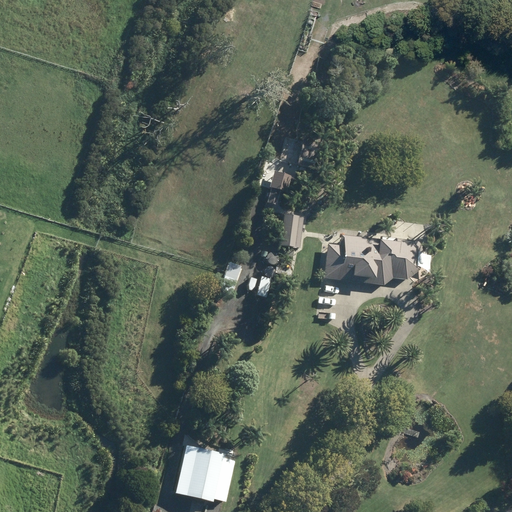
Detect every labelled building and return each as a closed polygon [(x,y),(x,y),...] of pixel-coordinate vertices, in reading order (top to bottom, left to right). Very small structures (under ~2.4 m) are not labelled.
[(317,145),(301,141),(296,165),(311,169),(317,145)] [(280,187),(271,185),(266,203),(275,206),(280,187)] [(302,217),(282,215),(278,246),(298,249),(302,217)] [(339,246),(326,244),(322,279),(382,286),(391,279),(405,280),(416,273),(415,280),(428,273),(430,256),(420,254),(422,242),(379,237),(378,241),(340,236),(339,246)] [(224,455),(183,446),(173,494),(211,503),(211,500),(224,503),(234,462),(223,459),(224,455)]
